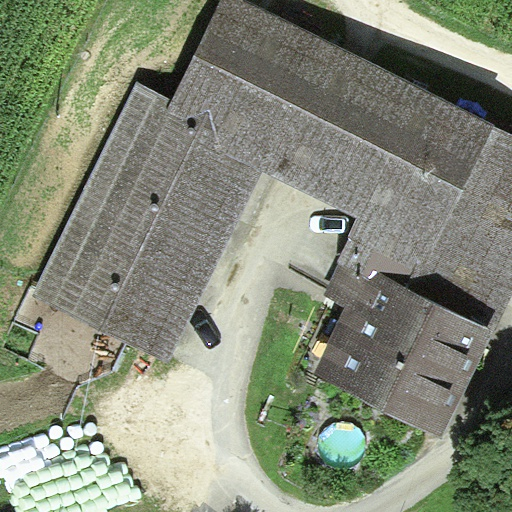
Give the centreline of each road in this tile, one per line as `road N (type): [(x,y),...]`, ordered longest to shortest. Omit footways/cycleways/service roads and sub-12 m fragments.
road 1 (track): [(389,511),(485,441),(511,375)]
road 2 (track): [(359,0),(382,23),(511,83)]
